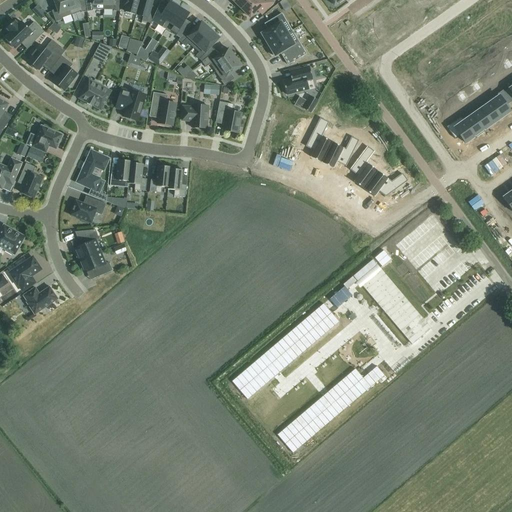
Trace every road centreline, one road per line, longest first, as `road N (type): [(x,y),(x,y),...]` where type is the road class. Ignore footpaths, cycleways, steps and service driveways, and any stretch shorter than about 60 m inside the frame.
road 1 (residential): [(470,0),(380,63),(455,169)]
road 2 (residential): [(436,185),(374,227),(295,183),(234,161)]
road 3 (residential): [(234,161),(246,155),(263,81),(247,50),(196,0)]
road 4 (residential): [(234,161),(84,130)]
road 5 (unclassified): [(511,288),(436,185)]
